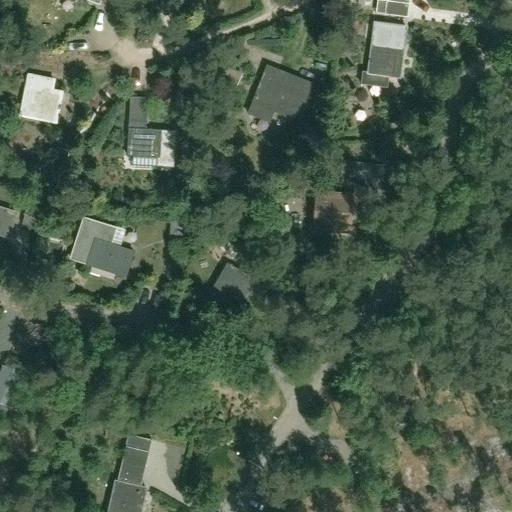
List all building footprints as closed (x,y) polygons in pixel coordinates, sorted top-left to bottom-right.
[(376,15),(407,18),(408,4),(377,1),(376,15)] [(386,77),(398,79),(405,28),(374,24),(368,75),(361,74),(360,82),(385,85),(386,77)] [(267,67),(252,105),(251,104),(247,115),(268,124),(272,112),(297,122),(312,85),(267,67)] [(61,94),(51,92),(54,80),(29,75),(20,117),(55,124),(61,94)] [(375,88),(375,98),(391,99),(392,90),(375,88)] [(174,134),(141,132),(143,101),(130,100),(128,132),(129,132),(127,157),(157,159),(156,167),(172,168),(174,134)] [(343,160),(341,175),(382,179),(384,165),(343,160)] [(314,229),(347,230),(349,195),(316,193),(314,229)] [(27,205),(21,225),(34,228),(39,209),(27,205)] [(0,209),(0,236),(7,239),(15,214),(0,209)] [(124,278),(131,254),(132,252),(109,245),(113,230),(83,221),(71,260),(85,265),(85,266),(124,278)] [(169,227),(148,222),(141,256),(150,258),(151,255),(163,258),(169,227)] [(253,281),(227,266),(214,289),(240,304),(253,281)] [(275,291),(269,301),(286,311),(293,301),(275,291)] [(140,489),(148,454),(149,454),(152,441),(128,435),(117,484),(114,483),(107,511),(140,511),(146,490),(140,489)]
